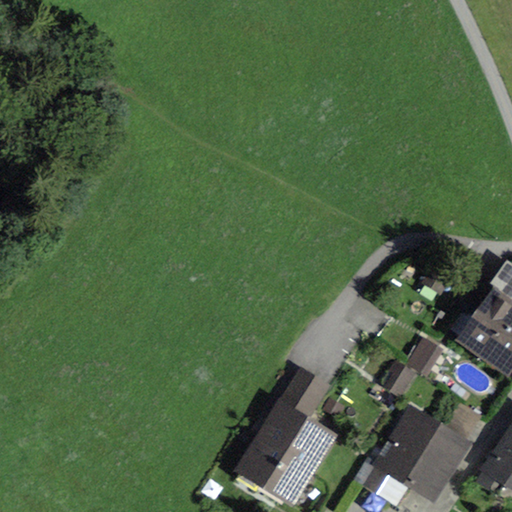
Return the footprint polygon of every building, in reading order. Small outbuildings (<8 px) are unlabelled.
[(496,279),(511,286),(511,263),(504,260),(496,279)] [(475,279),(455,307),(467,316),(487,287),(475,279)] [(496,299),(485,314),(480,310),(473,320),(478,324),(466,340),(505,367),(511,357),(511,305),(510,309),(496,299)] [(409,368),(432,376),(443,346),(420,338),(409,368)] [(404,397),(417,371),(395,361),(382,387),(404,397)] [(300,372),(284,397),(309,413),(325,388),(300,372)] [(328,439),(279,409),(236,478),(255,490),(261,480),(291,498),(328,439)] [(463,446),(412,414),(381,463),(432,495),(463,446)] [(511,433),(489,467),(511,482),(511,433)]
